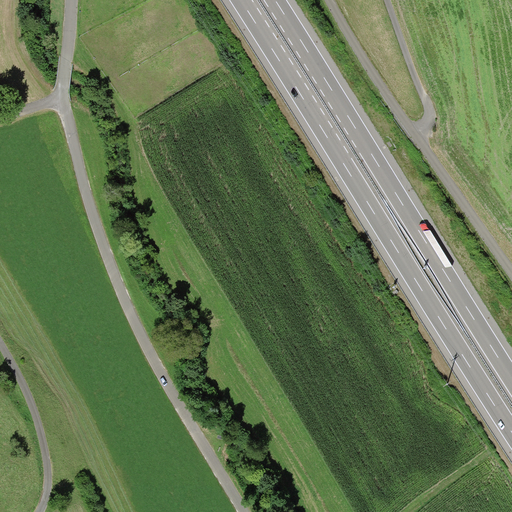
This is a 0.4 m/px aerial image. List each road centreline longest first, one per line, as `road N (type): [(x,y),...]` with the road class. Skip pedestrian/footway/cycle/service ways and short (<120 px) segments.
road 1 (unclassified): [(71,0),(63,97),(102,239),(140,333),(244,511)]
road 2 (motorway): [(239,0),(511,432)]
road 3 (motorway): [(511,378),(276,0)]
road 4 (track): [(511,275),(325,0)]
road 5 (track): [(0,342),(42,436),(48,479),(40,511)]
road 6 (track): [(414,137),(427,111),(386,0)]
